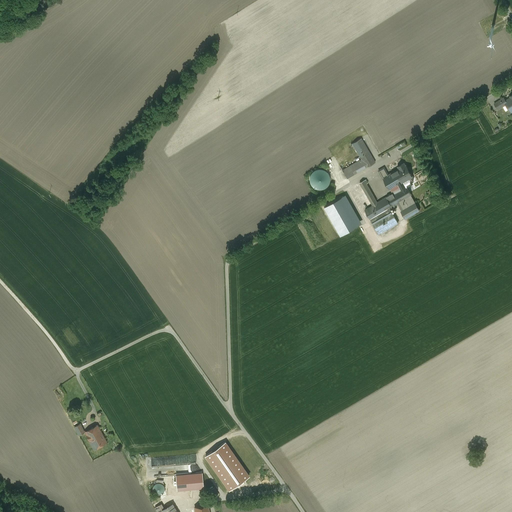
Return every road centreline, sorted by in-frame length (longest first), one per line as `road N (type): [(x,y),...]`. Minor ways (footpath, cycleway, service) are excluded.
road 1 (unclassified): [(228,408),(225,261),(511,81)]
road 2 (unclassified): [(75,368),(169,330),(228,408)]
road 3 (unclassified): [(228,408),(301,511)]
